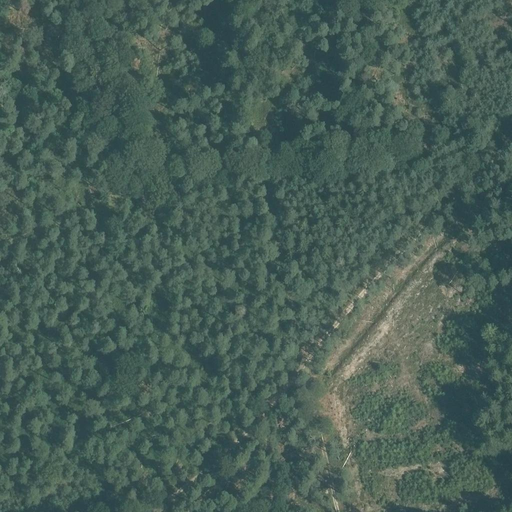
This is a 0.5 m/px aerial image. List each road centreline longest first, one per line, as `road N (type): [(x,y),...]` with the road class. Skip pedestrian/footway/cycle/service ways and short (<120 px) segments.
road 1 (track): [(509,130),(263,178),(341,511)]
road 2 (track): [(139,511),(231,440),(506,147),(511,127)]
